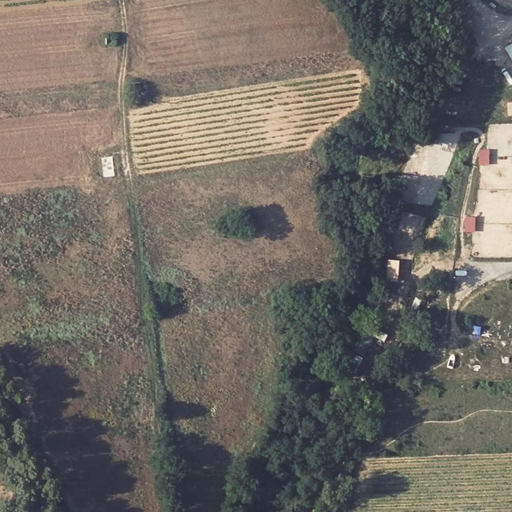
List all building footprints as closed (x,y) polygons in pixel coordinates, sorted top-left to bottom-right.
[(130,82),(131,92),(140,91),(139,81),(130,82)] [(429,103),(435,108),(443,99),(438,94),(429,103)] [(480,148),(480,163),(490,162),(490,148),(480,148)] [(476,231),(477,215),(467,215),(466,230),(476,231)] [(388,278),(400,278),(400,258),(388,258),(388,278)] [(367,354),(373,333),(363,331),(357,351),(367,354)]
